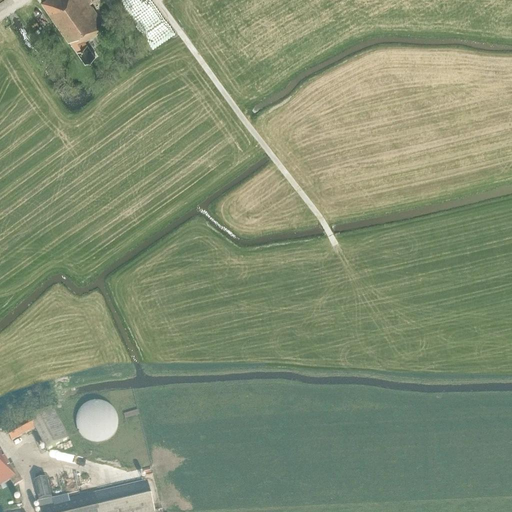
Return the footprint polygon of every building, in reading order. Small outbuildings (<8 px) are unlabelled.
[(45,0),(42,3),(68,42),(70,41),(86,63),(95,56),(85,41),(106,27),(90,3),(94,0),(45,0)] [(42,29),(50,23),(39,8),(31,13),(42,29)] [(96,402),(93,403),(90,404),(87,405),(84,407),(82,409),(80,411),(78,414),(77,417),(76,420),(76,423),(76,427),(77,430),(78,433),(80,435),(82,438),(84,440),(87,442),(90,443),(93,444),(96,444),(100,444),(103,443),(106,442),(109,441),(111,439),(113,436),(115,434),(116,431),(117,428),(118,424),(118,421),(117,418),(116,415),(115,412),(113,410),(111,407),(108,405),(105,404),(102,403),(99,402),(96,402)] [(68,440),(51,408),(30,419),(29,418),(20,423),(22,426),(8,434),(12,442),(35,429),(47,451),(68,440)] [(22,482),(13,466),(10,468),(1,452),(0,452),(0,486),(10,480),(14,487),(22,482)] [(52,504),(47,480),(34,483),(39,505),(38,506),(39,511),(154,511),(147,482),(104,492),(52,504)]
